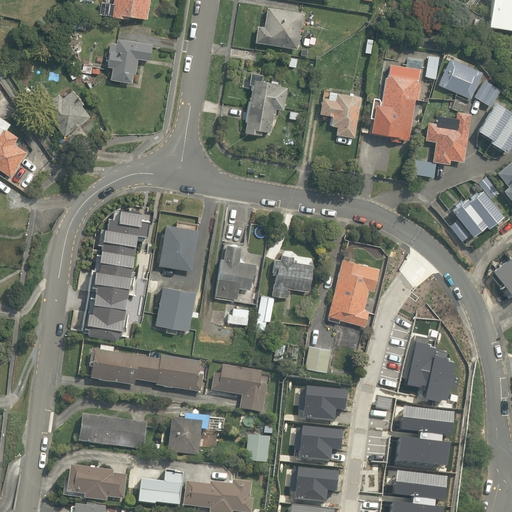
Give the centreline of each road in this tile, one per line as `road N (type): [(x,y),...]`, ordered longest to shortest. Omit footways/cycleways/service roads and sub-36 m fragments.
road 1 (residential): [(26,511),(67,232),(80,209),(122,176),(177,178)]
road 2 (residential): [(350,511),(387,313),(434,246)]
road 3 (residential): [(434,246),(384,216),(177,178)]
road 4 (residential): [(511,470),(497,446),(486,334),(471,295),(434,246)]
road 5 (residential): [(177,178),(206,0)]
